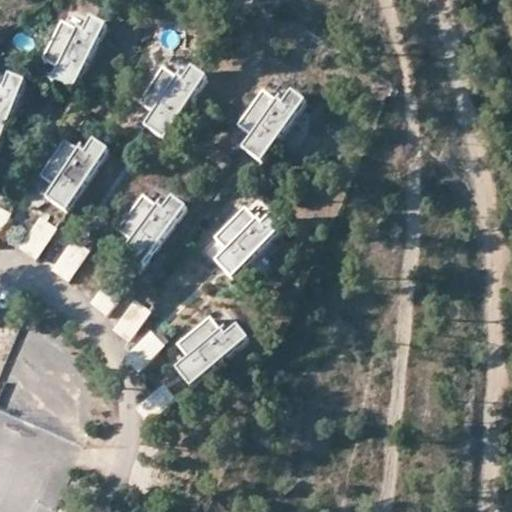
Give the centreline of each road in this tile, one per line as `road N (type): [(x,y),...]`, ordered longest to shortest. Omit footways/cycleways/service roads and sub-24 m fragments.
road 1 (unknown): [(490,511),(499,443),(492,221),(444,0)]
road 2 (track): [(388,511),(417,229),(413,108),(388,0)]
